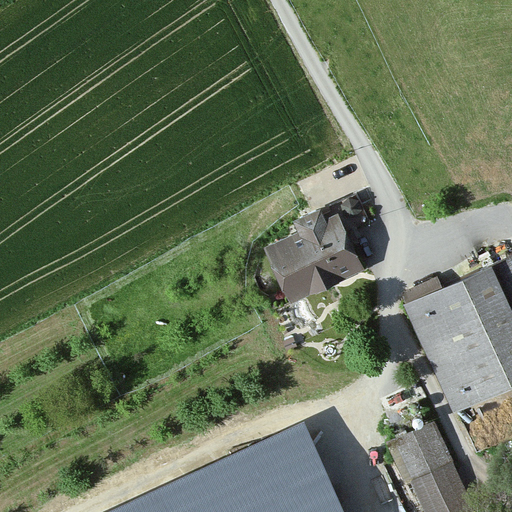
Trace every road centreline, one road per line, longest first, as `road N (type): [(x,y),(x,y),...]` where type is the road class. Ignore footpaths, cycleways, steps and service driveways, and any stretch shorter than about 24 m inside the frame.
road 1 (residential): [(279,0),(374,172),(398,255)]
road 2 (track): [(511,493),(460,444),(400,336),(391,295),(398,255)]
